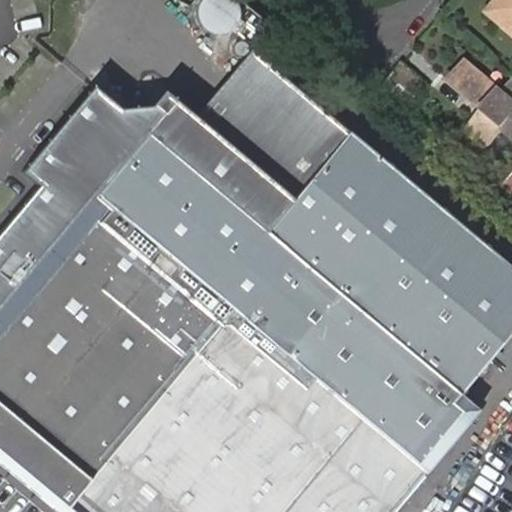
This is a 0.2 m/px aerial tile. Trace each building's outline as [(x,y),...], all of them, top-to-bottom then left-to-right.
[(198,0),(196,6),(194,11),(196,20),(198,25),(204,30),(210,33),(216,34),(223,32),(231,27),(234,23),(236,19),(236,11),(235,6),(232,0),(198,0)] [(511,7),(503,0),(501,0),(490,14),(511,32),(511,7)] [(511,324),(511,264),(349,130),(250,49),(193,116),(163,91),(150,106),(118,109),(92,87),(22,172),(38,186),(0,232),(0,456),(44,493),(67,511),(391,511),(477,405),(459,389),(472,373),(511,324)] [(403,66),(392,79),(414,98),(420,91),(425,95),(430,89),(403,66)] [(511,81),(501,94),(468,66),(453,83),(487,111),(469,133),(500,160),(511,146),(511,81)] [(0,462),(59,511),(67,511),(0,456),(0,462)]
